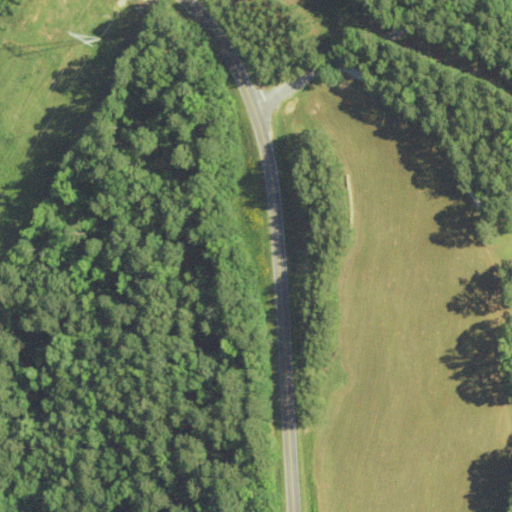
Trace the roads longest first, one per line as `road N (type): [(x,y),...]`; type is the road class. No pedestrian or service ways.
road 1 (residential): [(294,511),(265,147),(223,46),(184,0)]
road 2 (residential): [(253,106),(459,0)]
